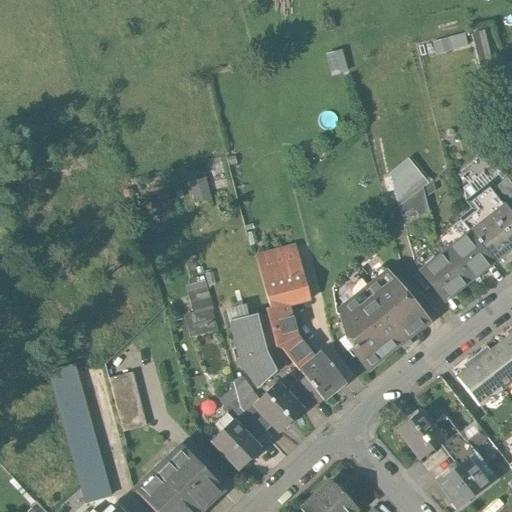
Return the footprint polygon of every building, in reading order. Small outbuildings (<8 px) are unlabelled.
[(486,47),(476,51),(479,63),(490,60),(486,47)] [(324,114),(319,118),(319,124),(322,129),(328,131),(332,130),(336,125),(336,119),(331,114),(324,114)] [(475,202),(499,184),(488,170),(465,188),(475,202)] [(397,180),(411,199),(422,190),(408,171),(397,180)] [(208,176),(193,179),(197,201),(212,198),(208,176)] [(432,183),(422,190),(425,200),(435,193),(432,183)] [(398,208),(407,233),(429,216),(425,200),(422,190),(411,199),(398,208)] [(511,190),(500,200),(505,206),(511,215),(511,190)] [(511,215),(505,206),(477,228),(500,257),(511,247),(511,215)] [(477,228),(450,250),(473,278),(500,257),(477,228)] [(296,340),(288,308),(309,302),(295,247),(256,258),(270,313),(265,314),(275,353),(282,354),(298,376),(314,362),(296,340)] [(445,300),(473,278),(450,250),(422,272),(445,300)] [(387,270),(340,308),(344,344),(365,370),(427,319),(387,270)] [(188,339),(215,333),(210,313),(213,312),(208,293),(188,298),(192,315),(183,318),(188,339)] [(228,312),(230,323),(246,319),(244,310),(228,312)] [(226,324),(237,367),(254,391),(274,374),(264,354),(255,317),(246,319),(230,323),(226,324)] [(511,335),(501,345),(511,359),(511,335)] [(511,359),(501,345),(480,361),(503,390),(511,382),(511,359)] [(321,356),(314,362),(298,376),(321,403),(345,383),(321,356)] [(482,407),(503,390),(480,361),(459,378),(482,407)] [(144,428),(130,376),(106,382),(120,434),(144,428)] [(301,410),(276,384),(251,407),(277,433),(301,410)] [(421,413),(396,432),(418,460),(437,445),(442,441),(433,429),(421,413)] [(211,444),(238,473),(259,453),(226,416),(216,426),(222,433),(211,444)] [(433,429),(442,441),(454,432),(445,419),(433,429)] [(475,424),(458,437),(464,445),(481,432),(475,424)] [(437,445),(447,458),(464,445),(458,437),(454,432),(442,441),(437,445)] [(473,456),(464,445),(447,458),(456,469),(464,463),(473,456)] [(180,447),(135,491),(155,511),(199,511),(222,491),(180,447)] [(456,469),(436,484),(454,508),(482,487),(464,463),(456,469)] [(331,482),(301,510),(302,511),(355,511),(357,510),(331,482)] [(495,500),(480,511),(499,511),(503,509),(495,500)]
